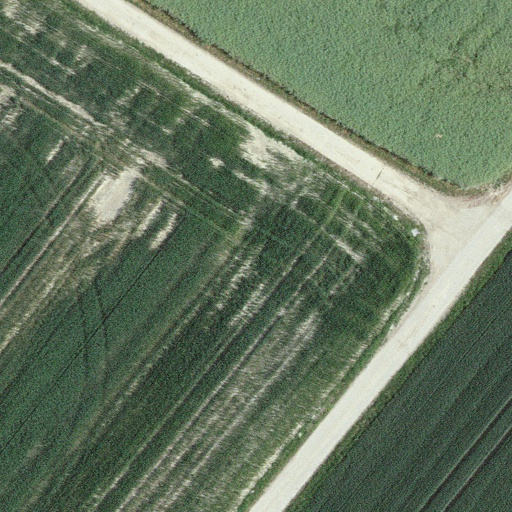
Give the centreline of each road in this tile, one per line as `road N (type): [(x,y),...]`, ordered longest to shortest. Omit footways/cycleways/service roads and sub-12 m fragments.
road 1 (track): [(99,0),(485,244)]
road 2 (track): [(270,511),(511,210)]
